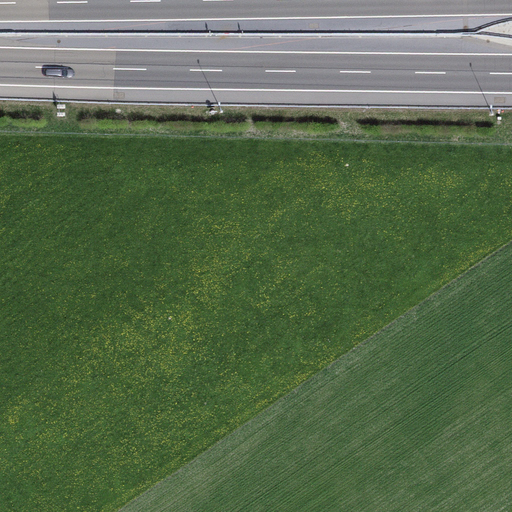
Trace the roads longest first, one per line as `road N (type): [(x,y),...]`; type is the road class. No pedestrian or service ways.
road 1 (motorway): [(86,69),(511,75)]
road 2 (motorway): [(86,69),(469,0)]
road 3 (motorway): [(190,0),(0,2)]
